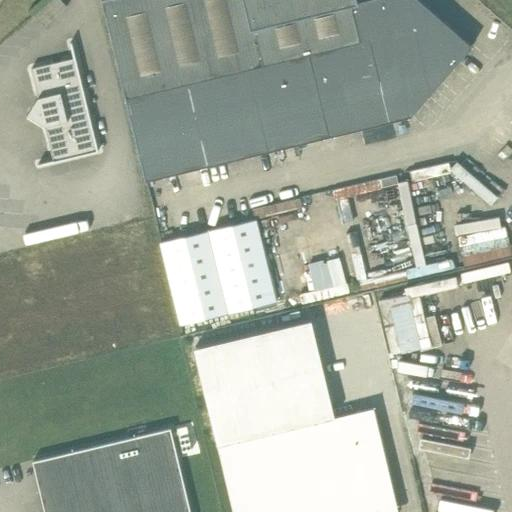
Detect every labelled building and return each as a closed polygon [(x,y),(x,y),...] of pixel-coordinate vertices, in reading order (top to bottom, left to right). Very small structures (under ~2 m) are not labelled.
[(46,26),(68,6),(62,0),(51,0),(35,14),(46,26)] [(473,44),(446,20),(423,0),(356,0),(353,1),(352,0),(103,0),(126,97),(147,181),(177,173),(207,166),(237,159),(267,152),(297,145),(326,137),(356,130),(386,123),(407,118),(473,44)] [(32,117),(88,103),(73,41),(71,41),(75,57),(32,67),(39,96),(28,114),(32,117)] [(39,163),(39,164),(99,150),(88,103),(32,117),(46,125),(54,158),(39,163)] [(163,238),(183,320),(276,298),(256,216),(163,238)] [(335,226),(305,230),(312,286),(353,282),(350,260),(339,261),(335,226)] [(303,270),(296,272),(294,264),(283,266),(288,292),(307,289),(303,270)] [(195,347),(219,444),(234,511),(363,511),(398,504),(374,407),(335,416),(311,319),(195,347)] [(191,511),(171,427),(34,460),(46,511),(191,511)]
